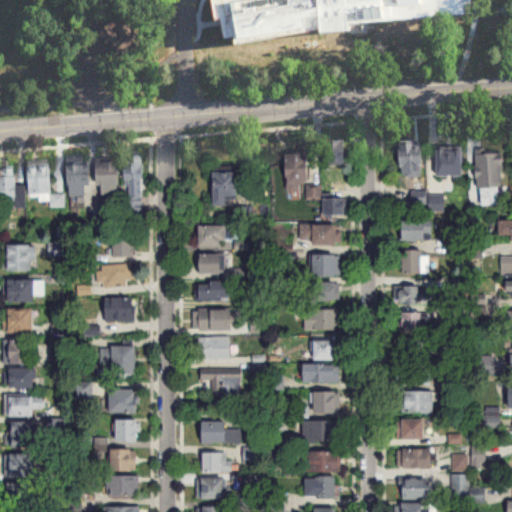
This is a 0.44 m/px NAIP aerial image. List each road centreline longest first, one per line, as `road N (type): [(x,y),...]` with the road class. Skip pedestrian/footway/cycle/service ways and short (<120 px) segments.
road 1 (secondary): [(0,129),(511,90)]
road 2 (residential): [(365,103),(369,511)]
road 3 (residential): [(166,120),(168,511)]
road 4 (residential): [(258,0),(196,52),(189,118)]
